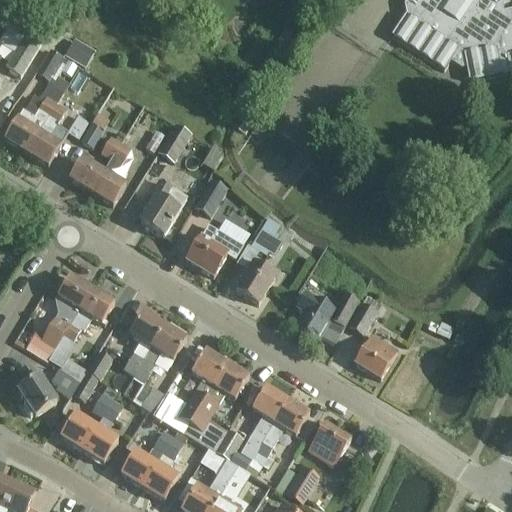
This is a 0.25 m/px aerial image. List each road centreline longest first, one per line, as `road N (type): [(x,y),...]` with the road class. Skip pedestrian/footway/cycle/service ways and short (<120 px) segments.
road 1 (residential): [(502,494),(62,225)]
road 2 (residential): [(117,511),(0,442)]
road 3 (residential): [(0,337),(62,225)]
